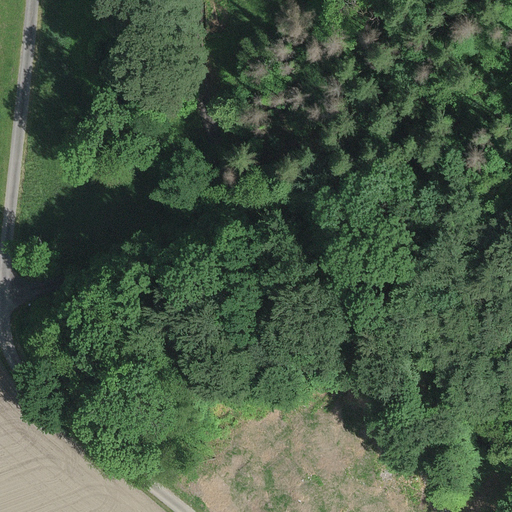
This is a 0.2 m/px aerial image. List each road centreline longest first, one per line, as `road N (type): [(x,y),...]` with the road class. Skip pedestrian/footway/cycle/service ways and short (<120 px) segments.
road 1 (track): [(0,282),(84,271),(207,196),(217,156),(196,0)]
road 2 (track): [(0,282),(31,0)]
road 3 (track): [(177,511),(45,404),(0,333)]
